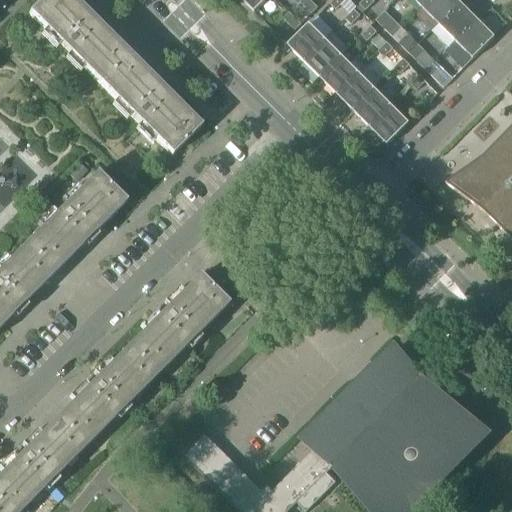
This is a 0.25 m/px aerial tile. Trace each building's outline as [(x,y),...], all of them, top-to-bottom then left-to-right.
[(42,0),(27,15),(99,87),(170,158),(199,129),(198,127),(198,128),(178,108),(70,0),(42,0)] [(267,0),(239,0),(254,14),(267,0)] [(341,0),(334,0),(329,5),(335,11),(344,2),(341,0)] [(364,0),(359,5),(365,11),(374,3),(370,0),(364,0)] [(412,0),(421,9),(429,0),(412,0)] [(429,0),(421,9),(437,25),(459,4),(455,0),(429,0)] [(301,7),(310,16),(316,10),(307,1),(301,7)] [(437,25),(454,42),(475,20),(459,4),(437,25)] [(344,20),(350,26),(359,17),(353,11),(344,20)] [(390,19),(384,13),(375,22),(381,28),(390,19)] [(285,23),(294,32),(300,26),(291,17),(285,23)] [(475,20),(454,42),(473,60),(494,39),(475,20)] [(287,47),(302,62),(324,41),(309,26),(287,47)] [(375,33),(369,27),(360,36),(366,42),(375,33)] [(391,38),(397,44),(406,35),(400,29),(391,38)] [(302,62),(318,78),(340,57),(347,50),(331,34),(324,41),(302,62)] [(392,50),(386,44),(377,53),(383,59),(392,50)] [(408,55),(424,71),(433,63),(422,52),(423,52),(417,46),(408,55)] [(318,78),(335,95),(356,73),(340,57),(318,78)] [(408,66),(402,60),(393,69),(399,75),(408,66)] [(430,77),(443,90),(452,81),(433,62),(433,63),(424,71),(430,77)] [(335,95),(351,111),(373,90),(356,73),(335,95)] [(425,83),(419,77),(410,86),(416,92),(425,83)] [(351,111),(368,128),(389,106),(373,90),(351,111)] [(389,106),(368,128),(387,146),(408,125),(389,106)] [(475,212),(480,216),(501,237),(511,247),(511,131),(481,162),(476,166),(448,185),(444,188),(475,212)] [(75,183),(85,173),(78,166),(68,176),(75,183)] [(0,328),(103,225),(123,205),(124,204),(95,175),(0,269),(0,328)] [(180,295),(0,475),(0,511),(21,511),(227,307),(198,277),(196,279),(180,295)] [(325,434),(313,448),(332,470),(366,511),(393,511),(410,498),(421,507),(459,468),(451,458),(475,429),(484,436),(486,433),(421,378),(396,349),(393,351),(401,360),(392,368),(369,389),(360,397),(351,406),(342,415),(333,424),(325,434)] [(278,511),(268,501),(250,483),(248,484),(243,480),(245,478),(205,438),(184,458),(237,511),(278,511)] [(273,496),(268,501),(278,511),(287,511),(296,504),(303,511),(307,511),(335,484),(325,475),(329,471),(330,472),(332,470),(313,448),(304,441),(301,444),(313,453),(272,494),(273,496)]
